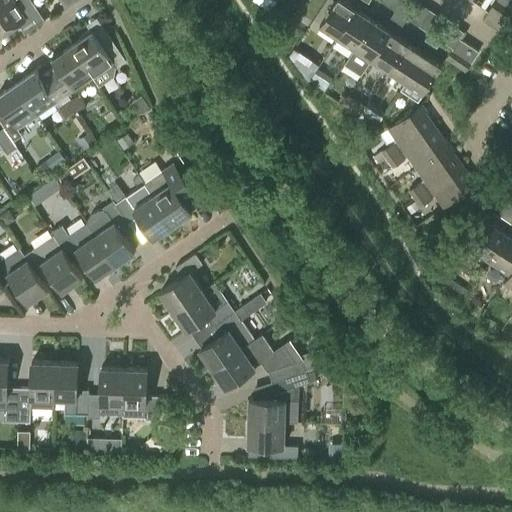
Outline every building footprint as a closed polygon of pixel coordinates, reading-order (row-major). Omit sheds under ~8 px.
[(11,0),(0,7),(0,35),(18,23),(25,33),(45,20),(31,0),(11,0)] [(336,0),(319,26),(337,37),(356,8),(342,0),(336,0)] [(401,0),(396,8),(408,16),(413,8),(401,0)] [(484,0),(480,7),(487,12),(482,20),(494,28),(507,8),(511,0),(484,0)] [(354,49),(373,20),(356,8),(337,37),(354,49)] [(402,25),(408,16),(396,8),(390,17),(402,25)] [(511,10),(507,8),(494,28),(506,36),(511,27),(511,10)] [(83,37),(72,44),(94,76),(100,85),(114,75),(115,67),(125,60),(95,17),(86,24),(90,29),(81,35),(83,37)] [(371,60),(390,31),(373,20),(354,49),(344,63),(361,74),(371,60)] [(435,22),(430,31),(442,39),(447,30),(435,22)] [(388,71),(407,42),(390,31),(371,60),(388,71)] [(436,47),(442,39),(430,31),(424,39),(436,47)] [(446,58),(456,65),(469,45),(459,38),(446,58)] [(405,82),(424,53),(407,42),(388,71),(405,82)] [(58,67),(50,73),(65,95),(94,76),(72,44),(52,58),(58,67)] [(479,51),(469,45),(456,65),(465,71),(479,51)] [(442,65),(424,53),(405,82),(423,94),(442,65)] [(308,80),(318,65),(310,59),(301,71),(308,80)] [(41,78),(39,74),(35,69),(16,83),(37,114),(56,101),(59,106),(56,108),(64,120),(76,112),(68,100),(65,95),(50,73),(41,78)] [(22,135),(17,128),(37,114),(16,83),(0,93),(0,102),(2,106),(0,107),(0,120),(4,126),(14,141),(22,135)] [(68,100),(76,112),(77,112),(88,105),(79,93),(68,100)] [(381,149),(387,158),(435,125),(420,104),(388,127),(396,139),(381,149)] [(416,167),(448,144),(435,125),(387,158),(393,166),(408,155),(416,167)] [(17,146),(14,141),(4,126),(0,129),(0,142),(7,153),(17,146)] [(126,134),(117,140),(123,149),(132,143),(126,134)] [(415,197),(462,164),(448,144),(416,167),(424,178),(409,189),(415,197)] [(35,169),(41,177),(51,170),(45,162),(35,169)] [(144,182),(144,183),(173,224),(192,211),(185,201),(195,195),(173,162),(144,182)] [(476,184),(462,164),(415,197),(421,205),(436,195),(444,206),(476,184)] [(152,235),(154,237),(173,224),(144,183),(125,196),(126,196),(125,196),(117,183),(107,190),(114,200),(109,203),(127,230),(132,227),(142,241),(152,235)] [(28,193),(34,203),(42,197),(36,188),(28,193)] [(501,198),(492,210),(501,216),(509,204),(501,198)] [(418,208),(414,202),(405,208),(410,214),(418,208)] [(90,215),(87,222),(116,264),(135,251),(123,233),(127,230),(109,203),(104,206),(106,209),(98,210),(90,215)] [(7,210),(0,215),(0,218),(6,225),(14,219),(7,210)] [(469,246),(490,259),(507,233),(487,219),(469,246)] [(97,277),(116,264),(87,222),(68,235),(61,225),(56,228),(76,257),(81,254),(97,277)] [(35,248),(25,255),(48,288),(38,274),(48,268),(63,290),(83,277),(72,261),(76,257),(56,228),(52,231),(53,234),(35,247),(43,259),(43,260),(35,248)] [(504,280),(505,281),(511,269),(511,235),(507,233),(490,259),(509,272),(504,280)] [(19,247),(0,259),(0,280),(3,286),(13,279),(28,302),(48,288),(25,255),(19,247)] [(195,253),(176,266),(182,276),(160,291),(173,310),(203,290),(190,271),(202,263),(195,253)] [(203,290),(173,310),(186,329),(188,327),(195,337),(235,310),(215,281),(203,290)] [(248,302),(253,309),(264,302),(259,294),(248,302)] [(201,347),(199,348),(212,368),(242,347),(254,339),(235,310),(215,324),(221,334),(201,347)] [(242,347),(212,368),(225,387),(255,366),(254,364),(262,359),(274,351),(262,333),(261,334),(254,339),(242,347)] [(269,369),(272,381),(306,370),(302,358),(269,369)] [(0,359),(0,395),(7,396),(6,420),(18,421),(19,387),(7,387),(8,360),(0,359)] [(32,360),(31,387),(19,387),(18,421),(30,421),(31,407),(53,407),(54,397),(55,361),(32,360)] [(55,361),(54,397),(66,398),(65,413),(88,414),(89,388),(77,388),(78,362),(55,361)] [(100,413),(123,414),(124,367),(101,367),(100,394),(89,394),(89,388),(88,414),(88,417),(100,417),(100,413)] [(147,368),(124,367),(123,414),(123,416),(146,417),(146,419),(157,419),(158,395),(146,395),(147,368)] [(310,382),(306,370),(272,381),(276,393),(310,382)] [(314,370),(307,372),(310,381),(317,380),(314,370)] [(249,398),(248,421),(285,422),(286,399),(249,398)] [(320,422),(335,421),(334,409),(318,411),(320,422)] [(284,445),(285,422),(248,421),(248,444),(249,444),(248,455),(297,458),(297,446),(284,445)] [(144,450),(169,452),(170,427),(155,426),(155,432),(144,442),(144,450)] [(72,429),(71,447),(86,448),(87,429),(72,429)] [(99,438),(87,438),(87,452),(99,452),(99,438)]
